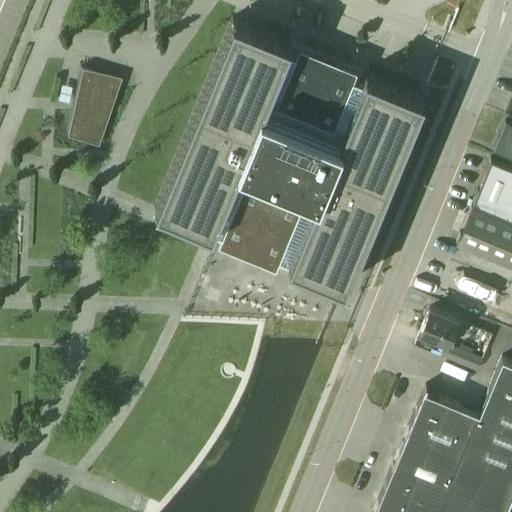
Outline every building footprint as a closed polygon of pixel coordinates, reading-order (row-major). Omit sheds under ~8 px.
[(287,261),(344,285),(422,94),(365,71),(361,80),(334,69),(335,67),(334,64),(333,63),(331,62),(328,62),(326,64),(325,65),(321,63),(322,61),(321,59),(319,57),(317,56),(315,57),(313,58),(312,60),(285,49),(289,40),(232,16),(154,207),(211,230),(211,229),(219,232),(287,260),(287,261)] [(101,136),(121,76),(105,72),(85,131),(101,136)] [(492,148),(510,155),(511,149),(511,122),(504,119),(492,148)] [(471,201),(511,217),(511,165),(507,163),(490,156),(471,201)] [(455,242),(511,264),(511,220),(471,203),(455,242)] [(418,332),(450,345),(460,321),(428,308),(418,332)] [(439,355),(477,370),(482,356),(470,351),(471,348),(460,343),(458,347),(451,344),(451,346),(444,343),(439,355)] [(371,511),(502,511),(511,489),(511,360),(500,355),(478,411),(422,388),(371,511)]
